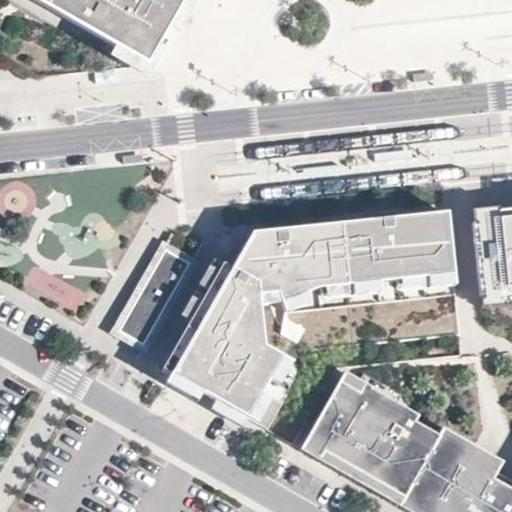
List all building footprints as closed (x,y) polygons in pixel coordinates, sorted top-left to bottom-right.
[(33,0),(134,57),(166,2),(161,0),(33,0)] [(161,0),(166,2),(134,57),(146,64),(183,0),(161,0)] [(471,210),(472,221),(498,219),(498,212),(498,208),(471,210)] [(498,219),(472,221),(480,297),(505,294),(506,301),(511,300),(511,210),(498,212),(498,219)] [(341,228),(255,237),(280,303),(305,294),(317,289),(323,289),(377,283),(398,280),(452,275),(446,213),(340,224),(341,228)] [(251,234),(231,269),(256,284),(259,305),(280,303),(255,237),(341,228),(340,224),(251,234)] [(144,286),(165,250),(162,241),(138,283),(144,286)] [(199,262),(162,241),(165,250),(190,264),(199,262)] [(169,300),(190,264),(165,250),(144,286),(169,300)] [(175,303),(199,262),(190,264),(169,300),(175,303)] [(222,264),(161,370),(266,431),(282,403),(262,392),(270,380),(282,358),(263,347),(259,305),(256,284),(231,269),(222,264)] [(452,275),(398,280),(400,292),(453,286),(452,275)] [(144,286),(138,283),(109,334),(145,354),(175,303),(169,300),(144,286)] [(377,283),(323,289),(324,300),(378,294),(377,283)] [(305,294),(280,303),(284,314),(309,305),(305,294)] [(505,294),(480,297),(481,309),(506,306),(506,301),(505,294)] [(282,358),(270,380),(279,385),(291,363),(282,358)] [(301,450),(409,511),(472,511),(477,505),(482,496),(490,482),(495,472),(500,464),(442,431),(438,437),(414,423),(418,417),(396,404),(358,382),(344,374),(301,450)] [(401,395),(363,374),(358,382),(396,404),(401,395)] [(511,481),(495,472),(490,482),(511,494),(511,481)] [(508,511),(482,496),(477,505),(489,511),(508,511)]
